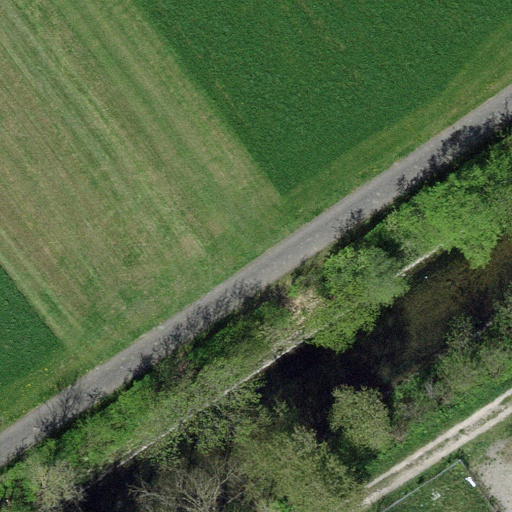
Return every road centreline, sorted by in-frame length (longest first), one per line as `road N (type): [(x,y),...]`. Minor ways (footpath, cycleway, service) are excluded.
road 1 (track): [(0,449),(511,103)]
road 2 (track): [(351,511),(511,402)]
